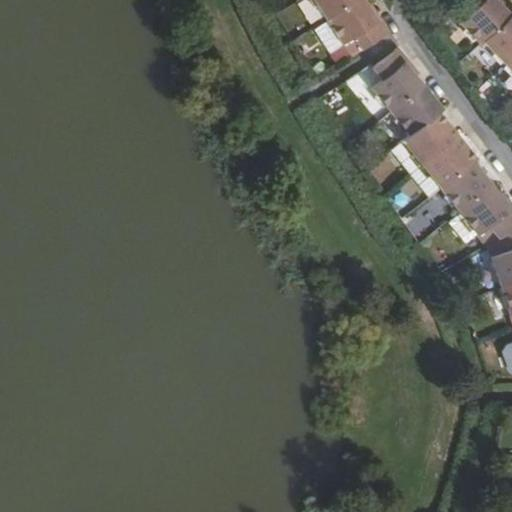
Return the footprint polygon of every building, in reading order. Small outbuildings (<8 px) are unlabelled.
[(315,0),(327,18),(356,0),(315,0)] [(364,0),(356,0),(327,18),(343,43),(354,36),(362,46),(363,49),(391,31),(383,18),(378,21),(364,0)] [(485,43),(511,17),(511,13),(498,0),(464,0),(459,6),(469,17),(462,23),(483,45),(485,43)] [(507,66),(511,60),(511,17),(485,43),(507,66)] [(327,18),(314,27),(330,52),(343,43),(327,18)] [(354,36),(343,43),(350,54),(362,46),(354,36)] [(399,48),(373,68),(382,80),(373,89),(385,105),(392,113),(426,87),(406,62),(408,60),(399,48)] [(444,110),(426,87),(392,113),(410,137),(440,114),(444,110)] [(375,113),(381,121),(392,113),(385,105),(375,113)] [(410,137),(404,142),(423,165),(459,137),(440,114),(410,137)] [(459,137),(423,165),(441,189),(473,162),(476,158),(459,137)] [(404,142),(393,151),(411,174),(423,165),(404,142)] [(460,213),(493,187),(473,162),(441,189),(460,213)] [(423,165),(411,174),(430,198),(441,189),(423,165)] [(498,240),(511,231),(511,207),(511,208),(493,187),(460,213),(461,214),(475,233),(478,236),(488,228),(498,240)] [(465,242),(475,233),(461,214),(450,222),(465,242)] [(511,253),(511,231),(498,240),(503,252),(511,253)] [(489,256),(499,286),(511,281),(511,253),(502,252),(489,256)] [(511,281),(499,286),(510,313),(511,312),(511,281)] [(511,338),(501,342),(498,350),(505,369),(511,370),(511,338)]
